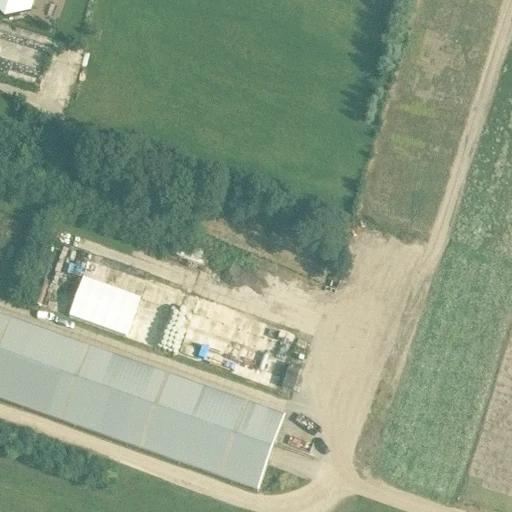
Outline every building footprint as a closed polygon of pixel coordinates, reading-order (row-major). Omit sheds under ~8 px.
[(0,0),(0,16),(4,20),(29,15),(33,0),(0,0)] [(0,49),(0,78),(3,79),(12,53),(0,49)] [(12,53),(3,79),(20,84),(28,58),(12,53)] [(28,58),(20,84),(37,90),(45,64),(28,58)] [(0,403),(255,494),(282,420),(0,319),(0,403)]
